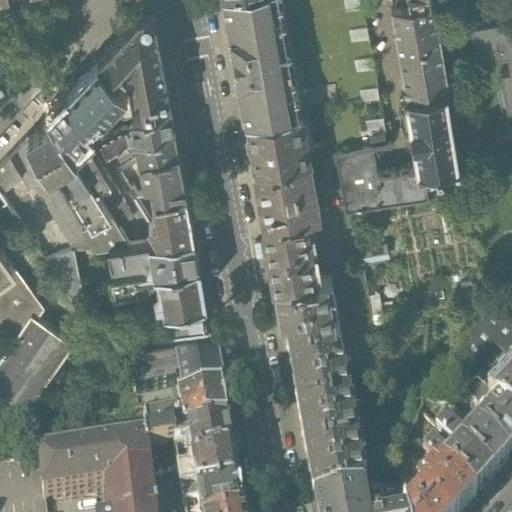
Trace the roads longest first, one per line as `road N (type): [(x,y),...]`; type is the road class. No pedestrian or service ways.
road 1 (tertiary): [(183,0),(277,511)]
road 2 (residential): [(0,13),(35,89),(0,128)]
